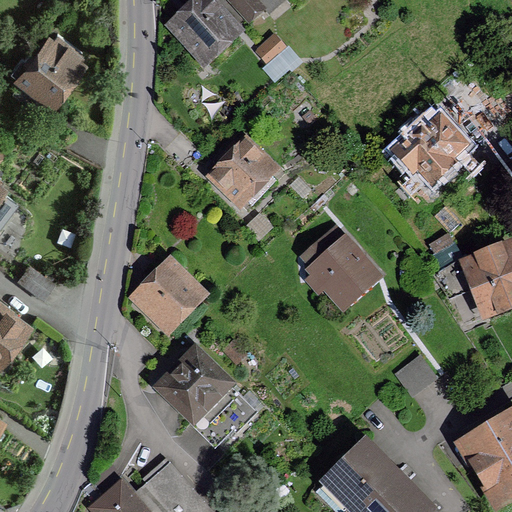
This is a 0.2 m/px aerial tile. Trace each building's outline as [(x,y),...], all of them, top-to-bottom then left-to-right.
[(251,28),(225,0),(194,0),(169,23),(209,67),(251,28)] [(232,0),(251,21),(270,5),(273,9),(283,0),(232,0)] [(44,97),(53,104),(92,53),(59,28),(56,32),(51,28),(30,55),(23,50),(12,66),(18,71),(15,75),(21,80),(13,91),(36,108),(44,97)] [(275,31),(265,40),(278,54),(288,45),(275,31)] [(265,40),(255,49),(268,63),(278,54),(265,40)] [(463,160),(459,156),(474,142),(445,110),(430,124),(427,120),(396,148),(417,172),(421,168),(436,185),(463,160)] [(243,209),(284,167),(248,132),(207,174),(243,209)] [(0,225),(20,198),(5,188),(13,178),(0,169),(0,225)] [(450,232),(461,223),(444,204),(433,213),(450,232)] [(471,257),(456,233),(436,245),(442,255),(432,261),(441,276),(466,260),(471,257)] [(388,277),(350,234),(326,254),(317,244),(302,257),(311,267),(308,270),(313,275),(307,280),(321,296),(327,291),(346,314),(388,277)] [(440,276),(457,300),(479,291),(491,322),(511,313),(511,241),(466,260),(441,276),(440,276)] [(173,339),(216,295),(176,255),(133,299),(173,339)] [(58,280),(29,259),(17,277),(45,297),(58,280)] [(18,358),(12,353),(36,319),(0,292),(0,370),(5,374),(18,358)] [(237,364),(249,353),(235,338),(223,349),(237,364)] [(266,409),(241,385),(243,383),(201,343),(158,387),(195,423),(194,424),(219,449),(222,446),(228,453),(245,436),(242,433),(266,409)] [(439,377),(422,353),(395,372),(412,397),(439,377)] [(0,438),(13,420),(0,411),(0,438)] [(506,511),(511,508),(511,412),(463,442),(505,511),(506,511)] [(446,511),(450,509),(419,478),(423,474),(412,462),(408,466),(378,435),(330,481),(359,511),(446,511)] [(215,511),(170,461),(137,490),(124,476),(89,507),(93,511),(215,511)]
